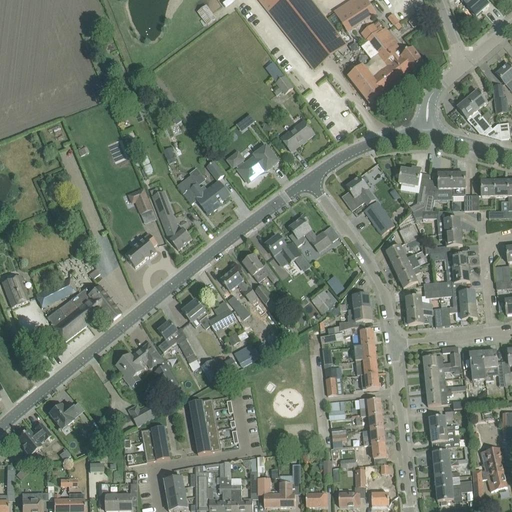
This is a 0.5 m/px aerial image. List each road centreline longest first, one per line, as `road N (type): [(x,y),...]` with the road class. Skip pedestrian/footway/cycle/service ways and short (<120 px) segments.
road 1 (tertiary): [(0,428),(308,180)]
road 2 (residential): [(392,345),(371,264),(308,180)]
road 3 (residential): [(409,511),(392,345)]
road 4 (residential): [(160,511),(157,469),(246,453)]
road 5 (tertiary): [(308,180),(369,144),(427,135)]
